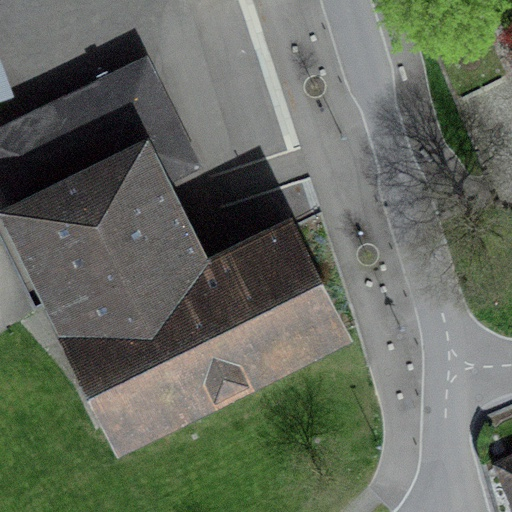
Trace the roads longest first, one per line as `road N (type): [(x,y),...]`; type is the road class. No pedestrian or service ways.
road 1 (residential): [(454,368),(346,0)]
road 2 (residential): [(449,511),(454,368)]
